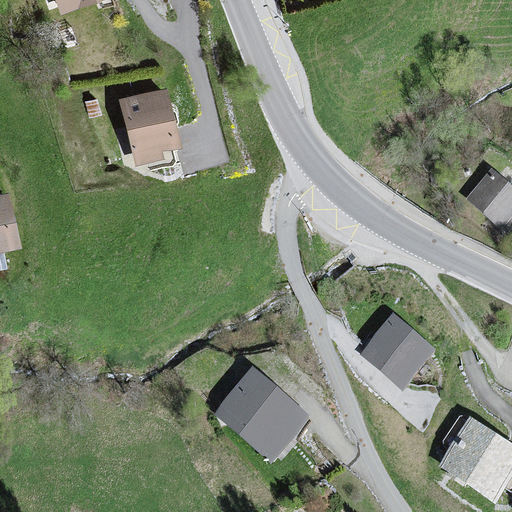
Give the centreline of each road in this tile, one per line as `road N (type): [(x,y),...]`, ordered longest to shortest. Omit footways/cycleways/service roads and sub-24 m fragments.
road 1 (residential): [(320,169),(291,201),(290,262),(393,511)]
road 2 (secondary): [(320,169),(370,213),(511,285)]
road 3 (secondary): [(234,0),(294,134),(320,169)]
